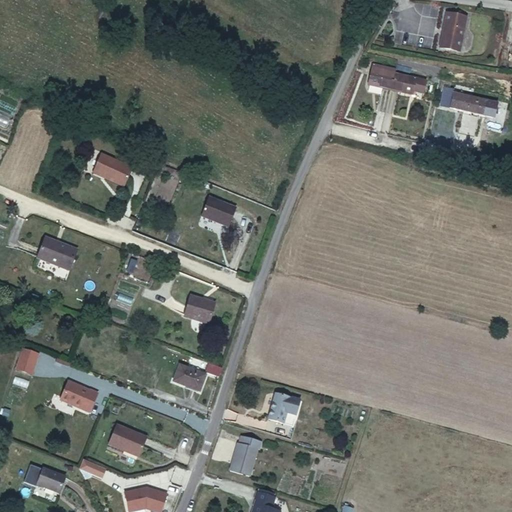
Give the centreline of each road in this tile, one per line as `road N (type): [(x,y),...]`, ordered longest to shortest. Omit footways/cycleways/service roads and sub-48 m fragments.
road 1 (unclassified): [(182,511),(307,169),(381,0)]
road 2 (track): [(0,192),(261,289)]
